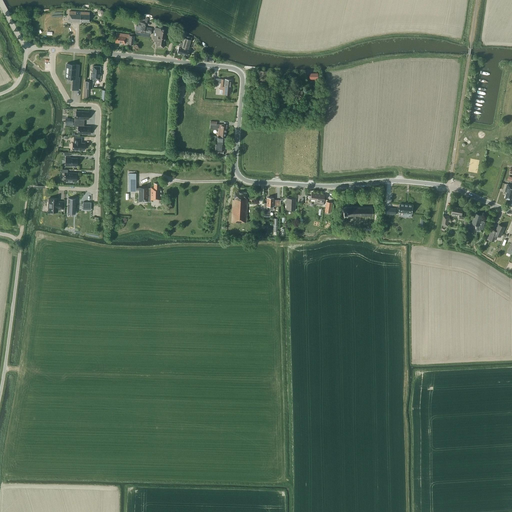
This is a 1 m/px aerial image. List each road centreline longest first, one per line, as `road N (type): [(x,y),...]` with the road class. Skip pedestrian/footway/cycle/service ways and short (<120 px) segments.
road 1 (tertiary): [(511,212),(417,182),(246,181),(234,162),(237,70),(53,48)]
road 2 (unclassified): [(0,394),(19,254),(17,241),(0,233)]
road 3 (residential): [(53,48),(53,74),(66,99),(97,109),(94,189)]
